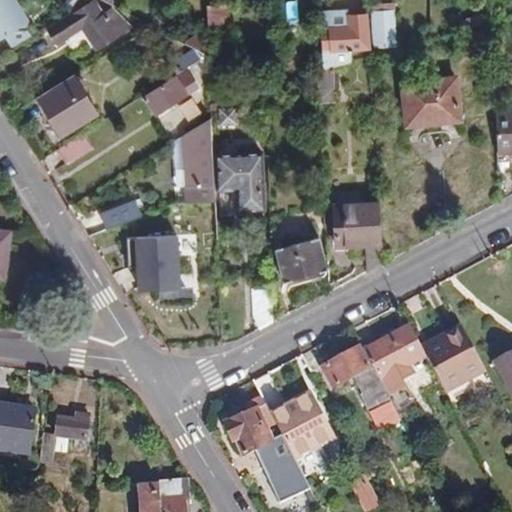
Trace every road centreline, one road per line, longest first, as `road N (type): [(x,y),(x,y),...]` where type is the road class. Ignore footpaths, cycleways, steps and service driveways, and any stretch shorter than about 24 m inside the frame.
road 1 (residential): [(171,399),(511,220)]
road 2 (tertiary): [(0,130),(147,363)]
road 3 (residential): [(147,363),(0,344)]
road 4 (tertiary): [(171,399),(234,511)]
